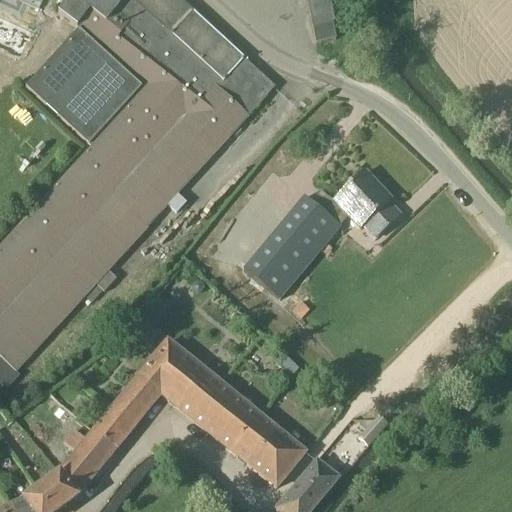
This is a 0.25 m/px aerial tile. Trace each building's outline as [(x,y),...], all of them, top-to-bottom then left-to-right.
[(67,128),(182,4),(177,0),(69,0),(57,15),(77,32),(25,90),(67,128)] [(335,41),(332,25),(335,25),(329,0),(306,0),(312,29),(315,45),(335,41)] [(104,295),(116,282),(108,274),(148,230),(147,230),(275,89),(244,61),(182,4),(67,128),(90,149),(0,248),(0,365),(13,377),(25,364),(26,364),(96,287),(104,295)] [(309,205),(339,229),(345,221),(351,227),(350,228),(356,235),(360,232),(372,245),(399,219),(389,209),(373,192),(375,189),(363,175),(331,205),(318,194),(309,205)] [(339,229),(309,205),(302,200),(241,273),(278,303),(320,255),(325,259),(331,252),(326,248),(339,231),(339,229)] [(166,342),(91,434),(115,454),(159,400),(274,494),(305,456),(166,342)] [(74,456),(58,475),(77,500),(115,454),(91,434),(84,443),(71,433),(61,446),(74,456)] [(316,463),(272,511),(313,511),(339,483),(316,463)] [(40,488),(18,504),(24,511),(60,511),(77,500),(58,475),(40,488)]
